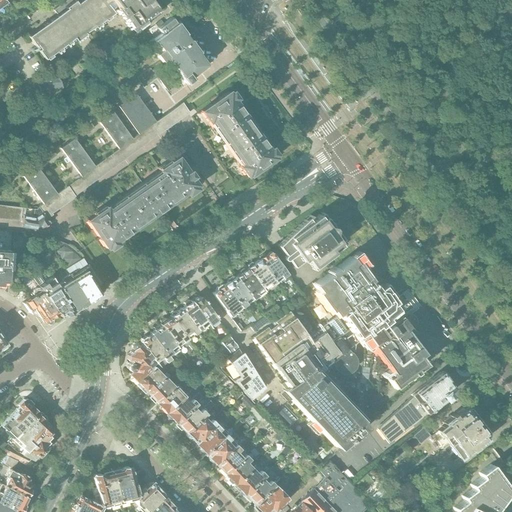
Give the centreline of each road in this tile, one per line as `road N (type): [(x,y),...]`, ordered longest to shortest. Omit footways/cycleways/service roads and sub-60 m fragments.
road 1 (tertiary): [(511,383),(348,157)]
road 2 (residential): [(106,337),(129,299),(311,175)]
road 3 (residential): [(234,511),(131,405),(102,391)]
road 4 (tertiary): [(338,143),(247,16)]
road 5 (residential): [(99,408),(199,511)]
